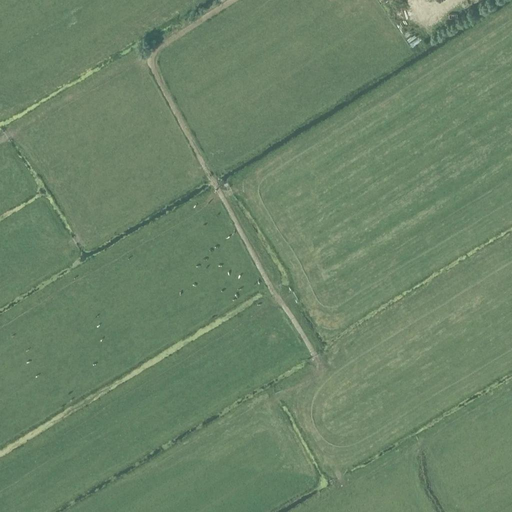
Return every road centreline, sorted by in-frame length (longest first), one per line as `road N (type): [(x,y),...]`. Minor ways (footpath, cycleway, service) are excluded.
road 1 (track): [(234,0),(150,54),(152,72),(314,357)]
road 2 (track): [(1,141),(150,54)]
